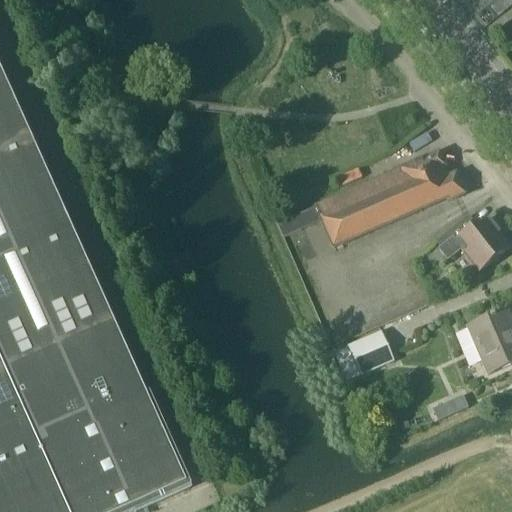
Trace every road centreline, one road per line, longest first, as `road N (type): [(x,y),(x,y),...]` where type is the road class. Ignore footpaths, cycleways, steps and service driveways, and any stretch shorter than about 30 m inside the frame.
road 1 (residential): [(351,0),(511,197)]
road 2 (tertiary): [(511,113),(420,0)]
